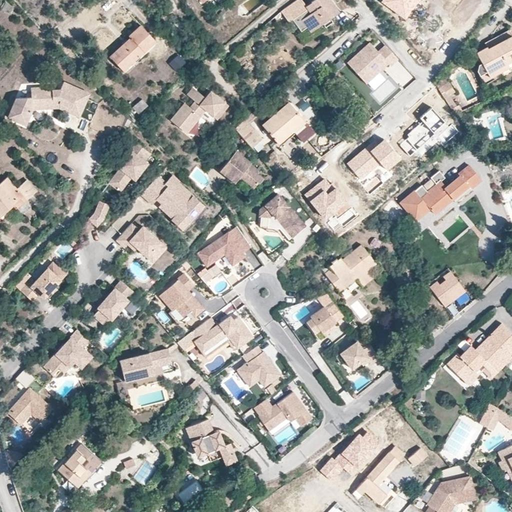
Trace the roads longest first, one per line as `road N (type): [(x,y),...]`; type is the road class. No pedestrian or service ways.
road 1 (residential): [(340,421),(511,282)]
road 2 (unknown): [(0,276),(64,215),(78,147)]
road 3 (unknown): [(370,14),(256,118)]
road 4 (residential): [(264,293),(263,313),(340,421)]
road 5 (residential): [(0,376),(84,287),(94,259)]
